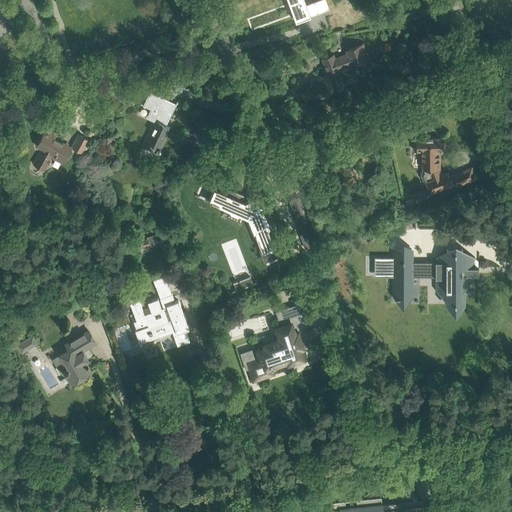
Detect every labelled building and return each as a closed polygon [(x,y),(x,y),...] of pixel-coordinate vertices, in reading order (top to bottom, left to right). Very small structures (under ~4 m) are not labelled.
[(287,0),(289,3),(292,2),(298,20),(310,16),(306,5),(303,0),(287,0)] [(325,0),(318,0),(323,11),(329,9),(325,0)] [(333,54),(332,55),(322,58),(329,76),(339,72),(338,69),(351,64),(352,67),(366,61),(360,45),(347,50),(348,54),(335,59),(333,54)] [(170,128),(165,125),(168,118),(170,118),(178,102),(177,101),(176,104),(150,91),(143,105),(151,110),(148,117),(155,121),(142,146),(158,154),(159,150),(160,151),(161,149),(160,148),(170,128)] [(37,144),(43,148),(34,164),(44,169),(51,158),(54,160),(56,156),(64,160),(71,148),(53,138),(55,135),(50,132),(55,123),(48,119),(42,129),(45,130),(37,144)] [(71,146),(82,152),(89,140),(78,134),(71,146)] [(440,138),(416,138),(416,150),(422,150),(422,168),(420,172),(420,175),(422,180),(424,181),(427,188),(429,193),(452,185),(450,181),(453,180),(452,178),(449,179),(447,173),(441,175),(439,168),(439,148),(440,148),(440,138)] [(206,198),(206,199),(228,208),(241,214),(248,217),(260,248),(265,259),(266,259),(265,258),(276,254),(277,256),(278,256),(273,243),(267,229),(269,228),(262,209),(268,206),(267,206),(266,206),(262,195),(267,193),(266,192),(244,201),(241,200),(243,195),(243,194),(233,190),(231,195),(230,195),(225,192),(211,186),(211,187),(211,188),(207,198),(206,198)] [(297,195),(289,198),(298,222),(305,219),(299,204),(300,203),(297,195)] [(134,241),(135,249),(138,248),(139,253),(150,251),(149,244),(168,241),(166,234),(160,235),(160,233),(147,236),(148,239),(134,241)] [(377,260),(377,273),(387,273),(387,276),(393,276),(393,289),(412,289),(412,277),(427,277),(436,276),(436,280),(436,293),(446,293),(447,307),(463,306),(462,292),(477,275),(462,276),(460,252),(445,252),(445,256),(435,257),(435,262),(426,262),(412,262),(412,258),(412,249),(393,249),(393,256),(393,258),(393,259),(387,259),(387,260),(377,260)] [(337,269),(342,271),(347,260),(341,258),(337,269)] [(155,285),(167,280),(165,275),(153,279),(155,285)] [(134,287),(123,292),(128,305),(131,304),(136,320),(134,321),(137,328),(135,329),(139,341),(152,336),(149,328),(168,321),(177,345),(189,340),(185,329),(188,328),(178,300),(175,301),(172,293),(159,297),(163,307),(161,307),(157,297),(147,300),(150,307),(152,312),(144,314),(143,310),(139,299),(134,287)] [(248,366),(244,367),(244,368),(247,367),(248,367),(252,377),(264,373),(261,364),(269,361),(270,366),(272,365),(271,360),(284,356),(286,362),(286,363),(289,362),(288,361),(300,357),(298,351),(300,350),(300,348),(302,347),(302,346),(298,347),(294,334),(297,333),(297,332),(294,332),(290,318),(299,315),(296,305),(276,312),(274,313),(276,313),(281,327),(275,329),(278,336),(276,337),(277,337),(263,342),(264,345),(257,348),(257,347),(256,347),(255,348),(258,356),(250,358),(250,360),(247,362),(248,366)] [(65,373),(71,383),(91,371),(88,367),(89,367),(88,364),(87,365),(85,361),(88,359),(82,350),(95,342),(88,330),(69,342),(72,346),(60,353),(64,360),(56,365),(61,374),(64,373),(65,373)] [(38,343),(32,334),(16,343),(22,352),(38,343)] [(417,511),(417,507),(417,506),(391,508),(390,504),(390,503),(382,503),(381,497),(356,499),(356,500),(357,500),(357,506),(345,507),(345,501),(332,502),(332,509),(332,510),(341,509),(341,511),(417,511)]
